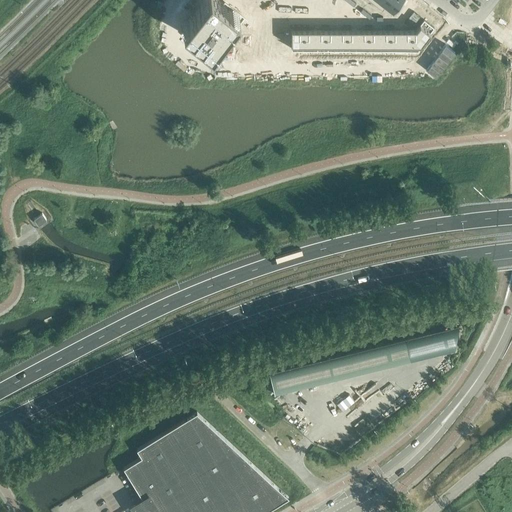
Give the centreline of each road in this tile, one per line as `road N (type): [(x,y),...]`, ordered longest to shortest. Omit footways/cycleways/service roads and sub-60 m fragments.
road 1 (motorway): [(511,217),(356,241),(226,280),(0,392)]
road 2 (motorway): [(0,423),(243,310),(376,271),(511,250)]
road 3 (residential): [(175,0),(165,26),(176,48),(223,64),(418,65),(459,15)]
road 4 (secondary): [(353,494),(448,417),(511,315)]
